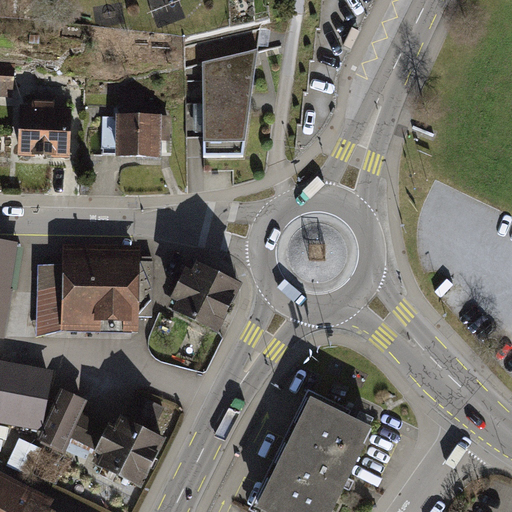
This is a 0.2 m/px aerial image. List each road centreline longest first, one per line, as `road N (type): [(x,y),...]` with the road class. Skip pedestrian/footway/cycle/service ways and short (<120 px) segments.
road 1 (residential): [(0,222),(264,235)]
road 2 (primary): [(173,511),(288,302)]
road 3 (primary): [(340,202),(429,0)]
road 4 (tertiary): [(482,414),(360,291)]
road 5 (residential): [(482,414),(409,511)]
